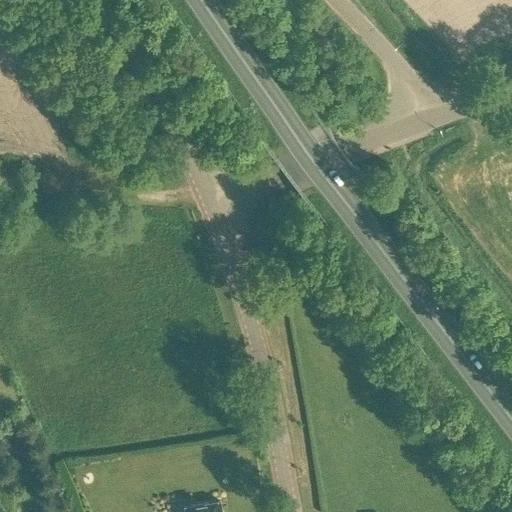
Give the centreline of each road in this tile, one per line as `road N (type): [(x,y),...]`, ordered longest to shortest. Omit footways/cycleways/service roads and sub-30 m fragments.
road 1 (trunk): [(511,423),(198,0)]
road 2 (unclassified): [(289,511),(245,301),(210,199)]
road 3 (unclassified): [(210,199),(432,117)]
road 4 (unclassified): [(210,199),(97,0)]
road 5 (unclassified): [(432,117),(334,0)]
